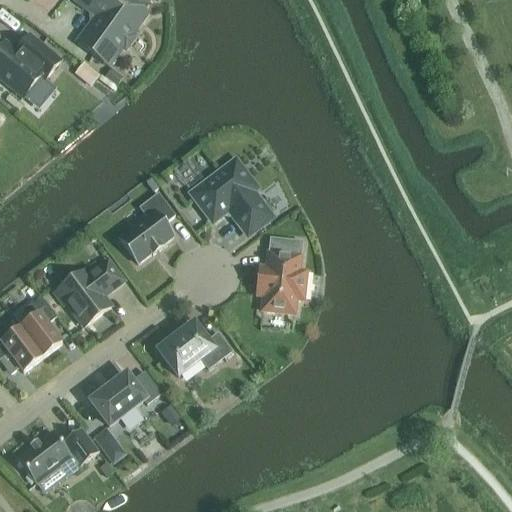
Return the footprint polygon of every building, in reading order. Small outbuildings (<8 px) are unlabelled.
[(78,45),(108,68),(123,48),(126,50),(134,39),(131,37),(151,10),(145,6),(147,3),(142,0),(75,0),(75,1),(97,18),(78,45)] [(46,82),(61,63),(31,38),(16,55),(5,45),(0,50),(0,80),(24,100),(42,78),(46,82)] [(101,76),(85,64),(76,75),(91,88),(101,76)] [(124,79),(113,70),(106,79),(117,87),(124,79)] [(213,224),(222,217),(223,217),(223,215),(232,217),(232,218),(233,218),(248,237),(271,220),(251,194),(256,191),(235,164),(192,197),(213,224)] [(158,191),(151,181),(147,184),(154,194),(158,191)] [(147,221),(119,242),(138,266),(151,256),(152,257),(163,250),(162,248),(174,239),(164,227),(175,218),(158,196),(139,210),(147,221)] [(260,270),(257,298),(264,299),(262,314),(294,317),(296,302),(303,303),(306,275),(299,274),(302,244),(270,241),(267,271),(260,270)] [(85,329),(111,310),(104,300),(125,284),(108,262),(87,278),(84,274),(55,296),(64,307),(66,305),(85,329)] [(30,323),(20,331),(43,361),(62,346),(47,327),(56,320),(41,299),(22,313),(30,323)] [(207,344),(194,327),(159,354),(178,379),(201,362),(208,372),(232,354),(218,335),(207,344)] [(43,361),(20,331),(10,339),(2,328),(0,329),(0,362),(9,356),(23,375),(43,361)] [(131,384),(126,378),(91,405),(110,429),(144,404),(147,408),(161,397),(145,375),(131,384)] [(171,408),(164,413),(173,426),(181,421),(171,408)] [(84,432),(73,440),(62,448),(52,435),(38,446),(37,445),(30,450),(31,452),(17,462),(36,488),(65,466),(73,476),(90,462),(101,454),(84,432)] [(94,441),(104,454),(116,445),(106,432),(94,441)]
